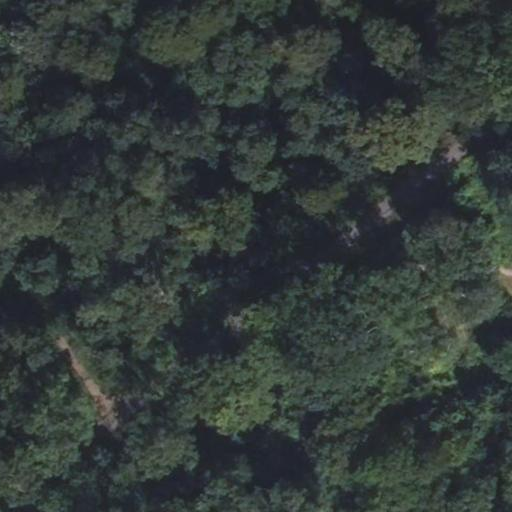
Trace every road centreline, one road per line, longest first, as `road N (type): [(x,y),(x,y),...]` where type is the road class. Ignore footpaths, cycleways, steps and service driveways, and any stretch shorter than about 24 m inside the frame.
road 1 (track): [(0,508),(511,95)]
road 2 (track): [(0,219),(116,414)]
